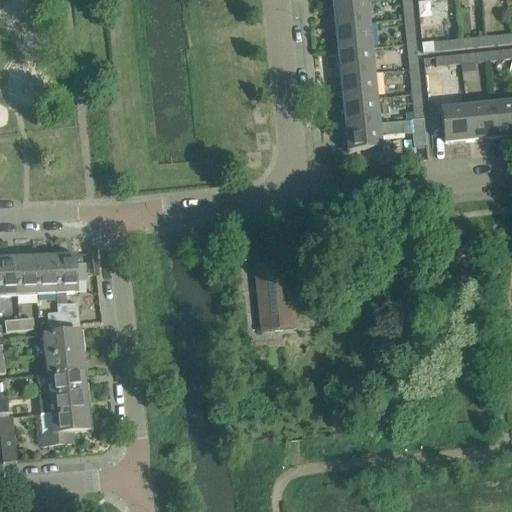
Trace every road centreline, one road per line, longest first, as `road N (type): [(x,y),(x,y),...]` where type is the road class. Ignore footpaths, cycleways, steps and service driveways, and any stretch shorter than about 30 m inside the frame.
road 1 (unclassified): [(138,478),(116,212)]
road 2 (unclassified): [(297,197),(511,179)]
road 3 (residential): [(297,197),(276,0)]
road 4 (unclassified): [(116,212),(297,197)]
road 5 (unclassified): [(138,478),(0,491)]
